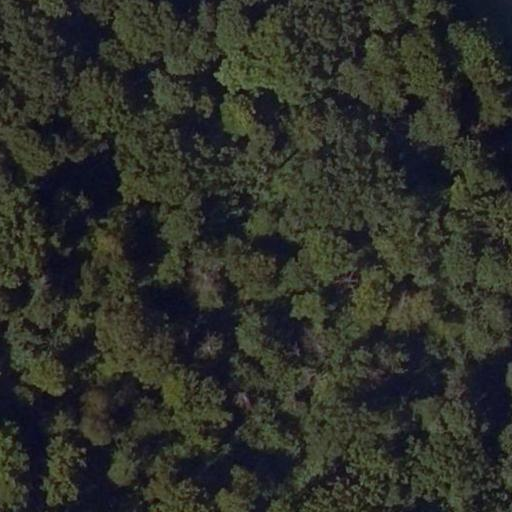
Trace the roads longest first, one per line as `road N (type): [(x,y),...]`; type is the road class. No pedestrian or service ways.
road 1 (track): [(0,228),(511,189)]
road 2 (track): [(0,368),(158,511)]
